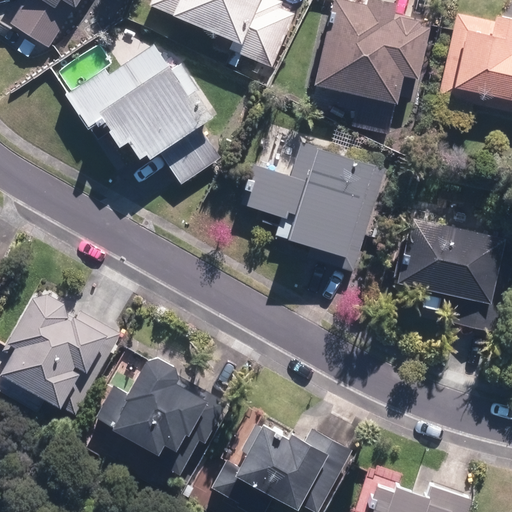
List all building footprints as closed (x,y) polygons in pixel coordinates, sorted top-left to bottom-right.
[(76,10),(81,0),(24,0),(11,24),(51,48),(74,8),(76,10)] [(272,67),(294,14),(280,7),(281,3),(274,0),(152,0),(150,6),(175,16),(175,17),(233,42),(229,49),(272,67)] [(316,86),(398,105),(405,76),(418,79),(431,22),(395,14),(397,5),(375,0),(368,0),(367,7),(336,0),(316,86)] [(457,15),(438,97),(511,112),(511,19),(497,15),(495,24),(457,15)] [(181,185),(222,159),(201,126),(215,118),(180,63),(169,70),(154,46),(111,75),(108,69),(68,94),(89,129),(103,120),(121,148),(128,143),(140,160),(147,155),(150,160),(162,153),(181,185)] [(351,272),(385,170),(318,148),(307,182),(254,165),(240,206),(280,219),(271,246),(351,272)] [(511,259),(502,257),(506,241),(412,218),(396,284),(455,298),(450,321),(498,333),(511,273),(511,259)] [(120,333),(80,312),(76,319),(68,315),(65,305),(48,295),(34,300),(8,344),(15,348),(0,375),(0,377),(62,410),(63,408),(77,415),(120,333)] [(229,404),(178,375),(176,369),(159,359),(147,363),(124,403),(128,405),(114,430),(146,448),(143,453),(180,475),(199,441),(205,445),(229,404)] [(299,511),(302,507),(312,511),(319,511),(352,450),(313,430),(306,443),(291,436),(289,440),(264,427),(263,430),(256,427),(243,453),(249,456),(241,470),(227,462),(213,488),(241,503),(238,509),(244,511),(264,511),(272,497),(299,511)] [(468,511),(473,499),(434,486),(430,499),(397,488),(395,495),(378,488),(375,497),(371,496),(367,506),(371,507),(369,511),(468,511)]
